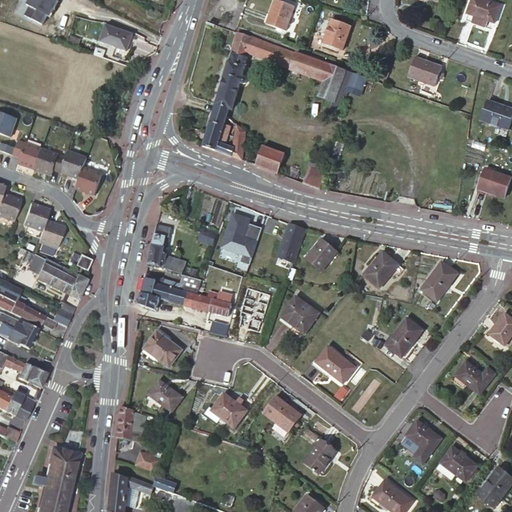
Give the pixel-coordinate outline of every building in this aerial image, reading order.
[(27,0),(27,2),(29,3),(24,12),(42,22),(47,13),(48,13),(55,0),(27,0)] [(55,0),(48,13),(50,14),(57,0),(55,0)] [(284,27),(293,4),(282,0),(272,0),(265,20),(284,27)] [(493,22),(499,5),(486,0),(470,0),(466,12),(493,22)] [(350,25),(331,18),(322,40),(341,47),(350,25)] [(132,31),(105,22),(100,37),(126,47),(132,31)] [(249,35),(237,30),(231,50),(244,54),(246,49),(249,35)] [(68,35),(66,41),(77,45),(79,38),(68,35)] [(348,85),(353,72),(249,35),(246,49),(290,66),(289,68),(322,80),(317,95),(332,100),(327,112),(337,115),(348,85)] [(125,61),(127,52),(114,49),(112,58),(125,61)] [(247,55),(244,54),(231,50),(215,103),(229,107),(232,108),(240,81),(245,83),(247,83),(249,83),(251,82),(251,80),(251,79),(251,78),(250,76),(248,75),(242,74),(247,55)] [(440,66),(414,56),(408,75),(434,85),(440,66)] [(360,90),(365,76),(353,72),(348,85),(360,90)] [(511,112),(511,109),(487,100),(480,120),(506,129),(511,112)] [(229,107),(215,103),(213,111),(214,111),(216,111),(227,114),(229,107)] [(214,111),(213,111),(204,144),(210,146),(217,148),(219,140),(227,114),(216,111),(214,111)] [(19,119),(0,112),(0,133),(13,137),(19,119)] [(219,140),(217,148),(241,158),(246,129),(237,122),(233,144),(219,140)] [(17,149),(15,156),(22,159),(21,164),(37,169),(44,149),(27,143),(20,141),(17,149)] [(17,149),(2,144),(0,149),(0,150),(7,153),(15,156),(17,149)] [(261,144),(254,163),(277,172),(284,152),(261,144)] [(44,149),(37,169),(52,174),(54,169),(59,171),(65,156),(44,149)] [(67,150),(65,156),(59,171),(79,178),(83,164),(86,156),(67,150)] [(83,164),(79,178),(76,185),(93,191),(101,171),(83,164)] [(303,182),(318,188),(324,172),(322,171),(309,166),(303,182)] [(500,195),(507,176),(481,166),(474,186),(500,195)] [(0,216),(19,223),(26,201),(6,194),(0,209),(0,216)] [(42,231),(46,219),(50,209),(34,203),(26,225),(42,231)] [(42,231),(39,241),(58,247),(65,226),(46,219),(42,231)] [(166,264),(181,269),(184,262),(166,256),(168,244),(164,243),(167,233),(169,233),(171,224),(158,221),(153,239),(149,260),(161,262),(166,264)] [(305,227),(289,221),(278,254),(293,261),(305,227)] [(204,226),(200,237),(215,243),(219,232),(204,226)] [(337,250),(322,238),(306,258),(321,270),(337,250)] [(31,251),(13,242),(10,250),(27,258),(31,251)] [(377,286),(397,264),(382,251),(363,274),(377,286)] [(92,259),(91,258),(82,254),(78,264),(89,268),(92,259)] [(72,280),(76,271),(41,255),(33,274),(67,291),(72,280)] [(457,273),(442,261),(420,288),(436,300),(457,273)] [(83,285),(88,276),(76,271),(72,280),(83,285)] [(200,286),(202,278),(183,271),(180,280),(187,282),(200,286)] [(159,294),(184,302),(188,289),(185,288),(173,285),(156,280),(157,277),(145,274),(142,289),(159,294)] [(157,275),(157,277),(156,280),(173,285),(174,280),(157,275)] [(14,299),(15,297),(18,291),(16,290),(18,285),(0,276),(0,292),(6,295),(14,299)] [(79,296),(83,285),(72,280),(67,291),(79,296)] [(198,292),(200,286),(187,282),(185,288),(188,289),(198,292)] [(140,300),(146,303),(156,307),(159,294),(142,289),(140,300)] [(184,302),(209,309),(228,314),(231,302),(230,301),(232,294),(221,291),(219,298),(198,292),(188,289),(184,302)] [(6,295),(0,292),(0,303),(10,308),(11,306),(14,299),(6,295)] [(14,299),(11,306),(20,310),(23,303),(24,301),(17,298),(15,297),(14,299)] [(296,297),(281,316),(304,333),(318,314),(296,297)] [(59,305),(72,311),(74,306),(61,300),(59,305)] [(53,325),(56,318),(23,303),(20,310),(19,312),(37,321),(38,318),(53,325)] [(0,308),(0,317),(7,321),(19,326),(14,337),(13,339),(22,343),(30,346),(39,327),(28,322),(0,308)] [(511,317),(505,312),(489,333),(504,344),(511,333),(511,317)] [(406,318),(385,344),(401,357),(422,331),(406,318)] [(7,321),(2,332),(14,337),(19,326),(7,321)] [(183,346),(158,328),(146,345),(170,363),(183,346)] [(373,343),(378,347),(381,342),(377,338),(373,343)] [(328,346),(316,361),(343,382),(355,367),(328,346)] [(9,363),(21,368),(24,360),(6,352),(2,361),(9,364),(9,363)] [(18,374),(40,384),(46,370),(36,365),(24,360),(21,368),(18,374)] [(490,379),(482,373),(466,361),(455,374),(479,393),(490,379)] [(487,366),(482,373),(490,379),(494,372),(487,366)] [(161,375),(150,390),(171,407),(182,393),(161,375)] [(0,405),(4,407),(12,390),(1,385),(0,387),(0,405)] [(4,407),(15,413),(23,395),(12,390),(4,407)] [(226,391),(214,406),(212,407),(221,414),(234,425),(247,409),(226,391)] [(15,413),(26,417),(34,398),(23,393),(23,395),(15,413)] [(302,413),(277,394),(265,411),(290,429),(302,413)] [(134,407),(127,404),(121,402),(118,434),(130,435),(133,411),(134,407)] [(212,407),(214,406),(211,403),(206,410),(217,419),(221,414),(212,407)] [(144,414),(133,411),(130,435),(141,436),(144,414)] [(442,438),(418,420),(407,434),(421,445),(413,456),(422,463),(430,452),(442,438)] [(320,432),(308,423),(303,430),(314,438),(320,432)] [(15,440),(20,430),(8,425),(8,426),(4,435),(15,440)] [(336,450),(323,440),(306,461),(319,471),(336,450)] [(477,465),(454,446),(441,463),(465,481),(477,465)] [(55,447),(38,511),(64,511),(79,452),(55,447)] [(140,448),(134,466),(153,473),(160,455),(140,448)] [(511,481),(511,476),(499,467),(478,494),(493,506),(511,481)] [(128,476),(113,470),(109,508),(121,511),(124,511),(128,484),(128,476)] [(176,481),(158,475),(153,473),(150,482),(152,483),(173,491),(176,481)] [(150,482),(129,474),(128,476),(128,484),(149,492),(152,483),(150,482)] [(402,511),(411,501),(384,479),(372,495),(392,511),(402,511)] [(169,501),(173,491),(152,483),(149,492),(148,494),(169,501)] [(186,511),(191,511),(196,500),(178,493),(173,508),(186,511)] [(318,511),(323,506),(308,494),(292,511),(318,511)]
